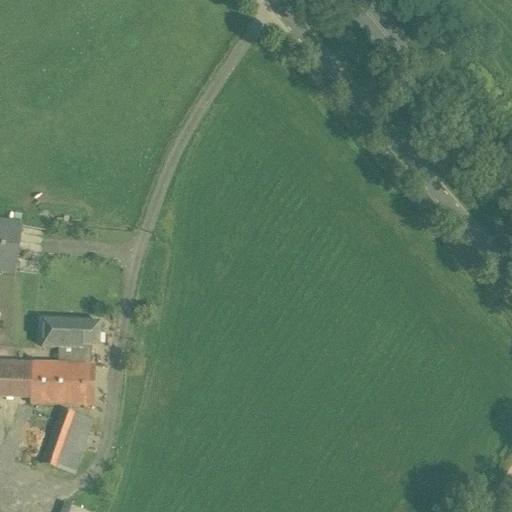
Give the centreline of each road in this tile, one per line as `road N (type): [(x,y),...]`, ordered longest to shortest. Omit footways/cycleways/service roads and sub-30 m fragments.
road 1 (unclassified): [(511,294),(264,0)]
road 2 (primary): [(511,184),(353,0)]
